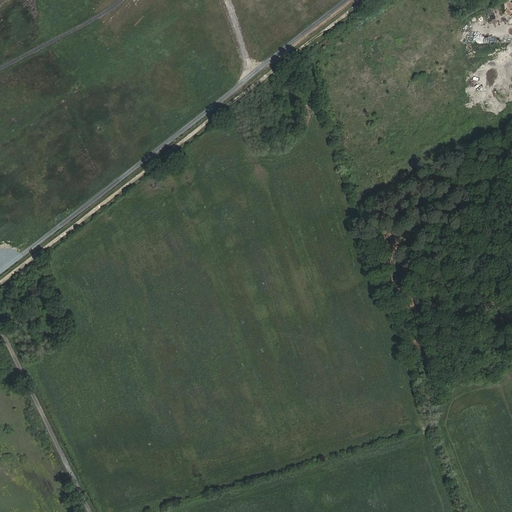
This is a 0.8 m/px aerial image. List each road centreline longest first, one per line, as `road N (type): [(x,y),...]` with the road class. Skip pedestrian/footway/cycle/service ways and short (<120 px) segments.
road 1 (unclassified): [(0,281),(360,0)]
road 2 (unclassified): [(89,511),(0,326)]
